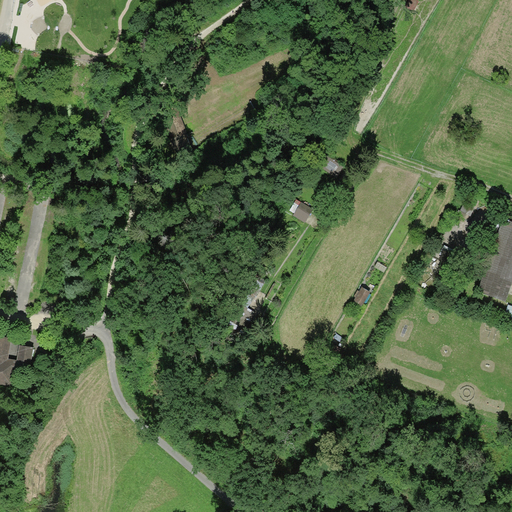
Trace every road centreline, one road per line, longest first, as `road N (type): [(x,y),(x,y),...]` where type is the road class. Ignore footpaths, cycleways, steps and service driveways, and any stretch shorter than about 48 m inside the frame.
road 1 (track): [(105,326),(130,222),(137,127),(196,36),(247,0)]
road 2 (track): [(105,326),(126,407),(255,511)]
road 3 (track): [(511,199),(361,147),(350,135)]
